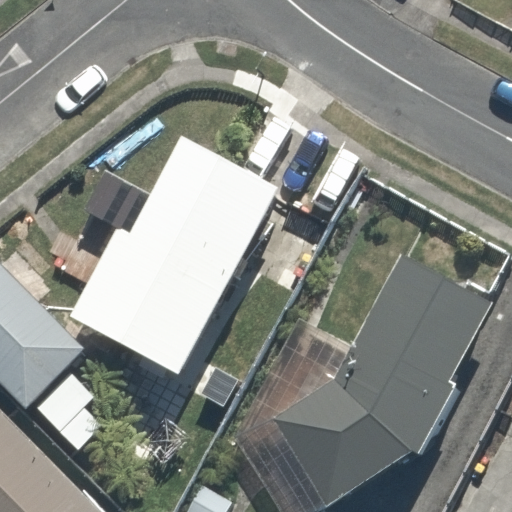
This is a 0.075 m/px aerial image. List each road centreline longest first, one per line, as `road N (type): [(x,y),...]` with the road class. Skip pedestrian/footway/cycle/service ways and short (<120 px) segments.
road 1 (residential): [(287,0),(333,36),(511,138)]
road 2 (residential): [(128,0),(0,106)]
